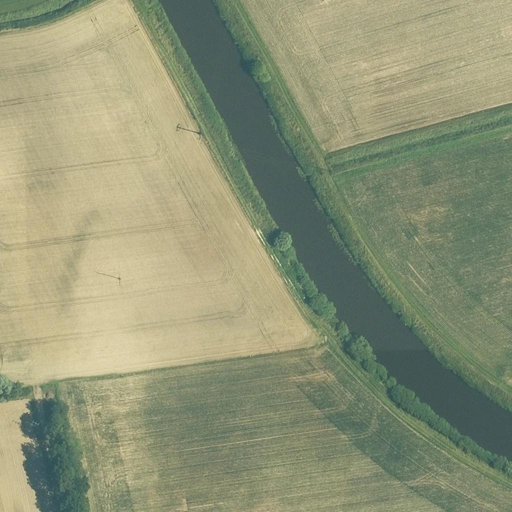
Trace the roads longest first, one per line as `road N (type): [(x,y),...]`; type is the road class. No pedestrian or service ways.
road 1 (track): [(511,487),(465,467),(369,393),(289,284),(130,0)]
road 2 (track): [(66,511),(32,376),(0,379)]
